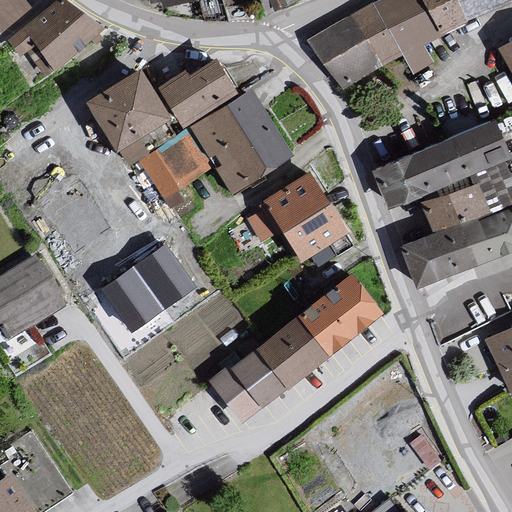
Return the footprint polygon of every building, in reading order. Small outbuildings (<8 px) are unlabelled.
[(0,0),(0,32),(27,4),(23,0),(0,0)] [(159,0),(164,9),(225,0),(159,0)] [(307,0),(277,0),(282,11),(307,0)] [(511,0),(391,0),(310,42),(352,95),(415,59),(418,75),(440,62),(435,45),(458,32),(511,5),(511,0)] [(70,1),(15,43),(30,62),(47,46),(62,72),(114,33),(70,1)] [(202,68),(170,88),(190,122),(200,130),(255,94),(234,61),(207,75),(202,68)] [(161,72),(102,103),(133,154),(190,122),(170,88),(161,72)] [(255,94),(200,130),(246,199),(307,158),(261,91),(255,94)] [(511,127),(507,120),(376,171),(399,210),(431,197),(486,173),(511,162),(511,127)] [(197,132),(151,167),(175,202),(221,168),(197,132)] [(321,173),(275,204),(313,263),(357,234),(321,173)] [(486,173),(431,197),(446,235),(505,217),(486,173)] [(446,235),(412,246),(433,287),(511,258),(511,215),(505,217),(446,235)] [(165,237),(99,285),(134,333),(200,285),(165,237)] [(40,256),(0,283),(0,323),(5,331),(11,328),(18,340),(76,306),(40,256)] [(397,311),(365,274),(271,350),(303,390),(397,311)] [(511,378),(511,331),(491,341),(511,378)] [(303,390),(271,350),(222,387),(249,423),(303,390)] [(36,511),(9,473),(0,478),(0,511),(36,511)]
